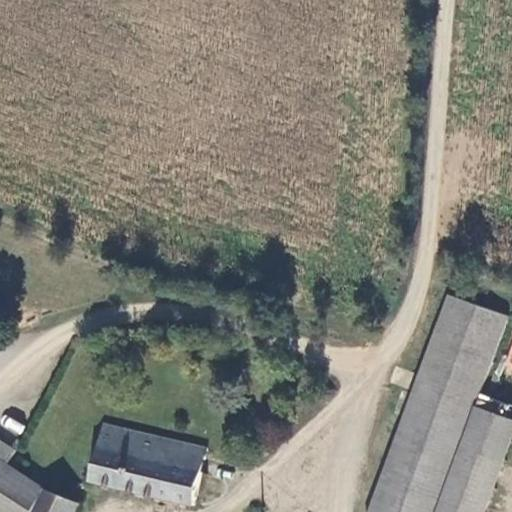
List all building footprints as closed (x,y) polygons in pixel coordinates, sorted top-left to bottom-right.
[(437,511),(477,405),(509,314),(449,292),(370,511),(437,511)] [(486,511),(511,441),(511,417),(477,405),(437,511),(486,511)] [(206,450),(103,425),(89,481),(192,506),(206,450)] [(0,459),(11,467),(19,455),(0,442),(0,459)] [(0,511),(79,511),(82,508),(49,493),(11,467),(0,459),(0,511)]
